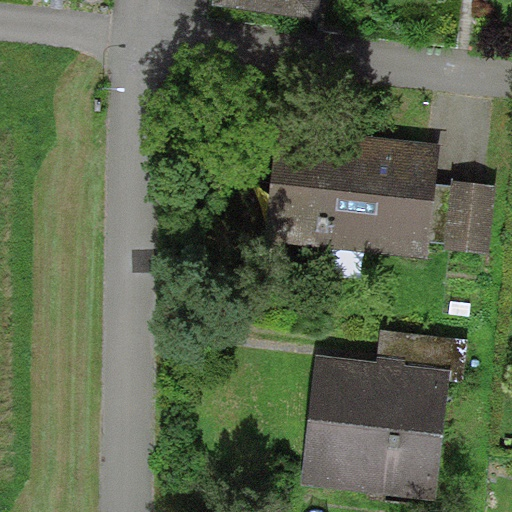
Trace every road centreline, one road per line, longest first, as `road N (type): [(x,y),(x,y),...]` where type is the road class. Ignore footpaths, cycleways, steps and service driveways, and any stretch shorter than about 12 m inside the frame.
road 1 (residential): [(143,31),(126,511)]
road 2 (residential): [(511,77),(143,31)]
road 3 (residential): [(143,31),(0,27)]
